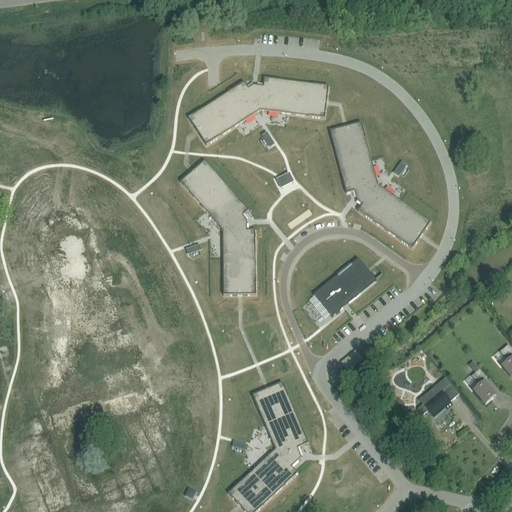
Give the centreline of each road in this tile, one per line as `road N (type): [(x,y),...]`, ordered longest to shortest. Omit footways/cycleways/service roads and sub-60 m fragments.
road 1 (residential): [(426,279),(450,234),(453,197),(442,153),(414,107),(384,79),(343,61),(212,52)]
road 2 (residential): [(320,370),(283,295),(286,266),(304,243),(352,233),(426,279)]
road 3 (residential): [(406,488),(338,406),(320,370)]
road 4 (residential): [(320,370),(426,279)]
